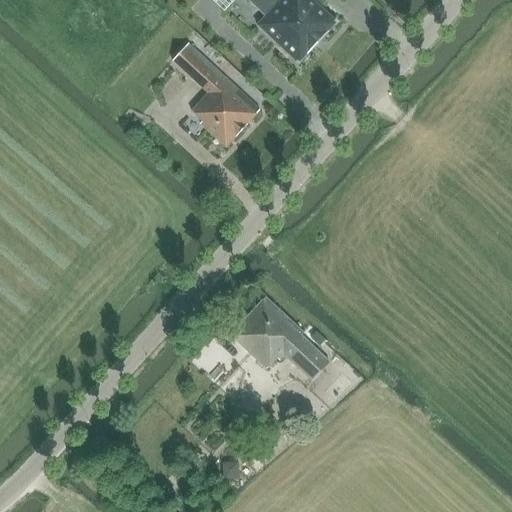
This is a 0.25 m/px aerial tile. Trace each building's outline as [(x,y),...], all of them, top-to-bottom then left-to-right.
[(247,0),(265,17),(257,25),(297,63),(298,64),(300,63),(299,62),(316,45),(308,38),(310,36),(272,0),(247,0)] [(272,0),(310,36),(308,38),(316,45),(335,24),(336,24),(337,23),(335,21),(335,22),(311,0),(272,0)] [(224,76),(188,42),(170,63),(207,95),(191,112),(202,122),(200,124),(226,148),(257,113),(221,80),(224,76)] [(329,362),(307,343),(310,339),(268,300),(231,336),(267,368),(277,358),(279,360),(283,356),(310,382),(329,362)] [(316,332),(311,338),(320,346),(325,340),(316,332)] [(245,444),(241,450),(242,460),(256,459),(255,444),(245,444)] [(227,463),(223,468),(224,479),(238,478),(237,463),(227,463)]
